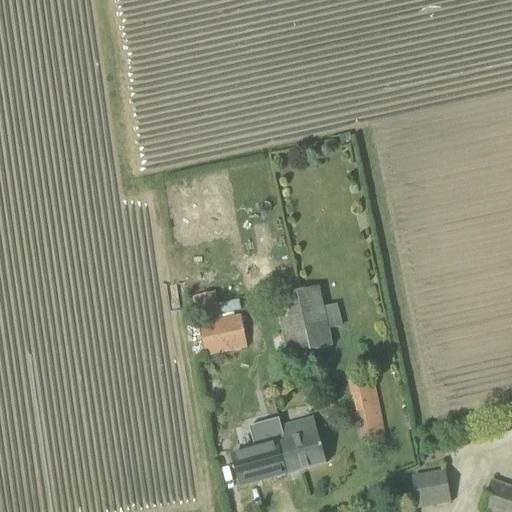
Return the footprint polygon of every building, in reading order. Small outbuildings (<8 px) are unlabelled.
[(179,192),(188,240),(224,233),(214,185),(179,192)] [(332,348),(328,330),(319,288),(297,293),(310,352),(332,348)] [(216,295),(220,313),(241,309),(237,291),(216,295)] [(191,298),(196,322),(220,317),(215,293),(191,298)] [(288,357),(310,352),(297,293),(275,298),(288,357)] [(199,325),(205,357),(247,348),(241,317),(199,325)] [(360,448),(386,443),(373,376),(347,381),(360,448)] [(240,488),(326,464),(314,419),(251,436),(255,450),(231,457),(240,488)] [(444,473),(443,474),(413,479),(418,509),(450,503),(444,473)] [(481,511),(511,511),(511,488),(491,481),(481,511)]
